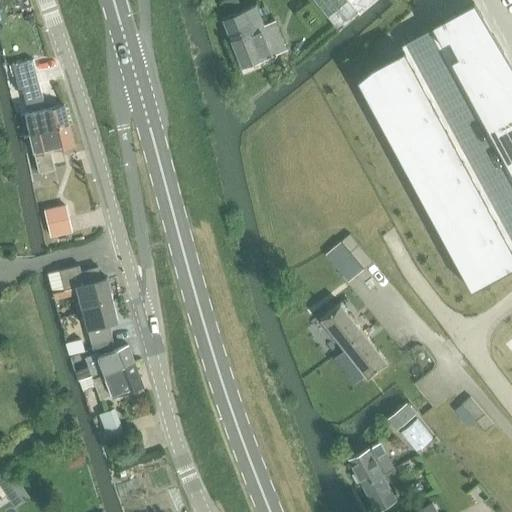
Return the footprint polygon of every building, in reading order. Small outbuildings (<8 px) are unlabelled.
[(237,0),(224,0),(221,2),(224,9),(239,2),(237,0)] [(314,0),(336,28),(357,12),(347,0),(314,0)] [(347,0),(357,12),(359,14),(375,0),(347,0)] [(511,67),(473,2),(431,25),(442,44),(449,40),(457,56),(450,60),(511,174),(511,67)] [(256,5),(224,17),(232,39),(243,66),(275,53),(286,49),(281,35),(275,22),(264,26),(263,22),(256,5)] [(372,68),(357,80),(470,289),(511,267),(511,250),(404,51),(372,68)] [(32,60),(12,65),(18,89),(22,88),(25,98),(26,104),(43,100),(42,95),(32,60)] [(26,115),(21,116),(25,136),(30,135),(37,133),(69,126),(64,106),(62,107),(45,111),(26,115)] [(37,133),(30,135),(32,145),(34,153),(38,172),(53,169),(49,150),(54,149),(73,145),(69,126),(37,133)] [(66,204),(44,209),(50,238),(73,233),(66,204)] [(350,234),(340,242),(350,254),(362,269),(372,261),(350,234)] [(49,274),(48,274),(53,299),(54,299),(56,299),(78,294),(81,303),(76,304),(78,309),(115,300),(109,278),(99,280),(97,273),(94,274),(83,276),(80,265),(64,269),(49,274)] [(115,300),(78,309),(79,314),(83,313),(87,329),(93,327),(98,348),(114,343),(114,342),(109,323),(120,320),(115,300)] [(341,303),(320,320),(344,349),(365,332),(341,303)] [(365,332),(344,349),(367,378),(388,361),(365,332)] [(76,371),(74,371),(77,380),(79,379),(81,385),(135,364),(128,346),(115,351),(97,358),(96,354),(86,358),(88,364),(89,367),(76,371)] [(135,364),(81,385),(82,391),(84,391),(84,390),(88,389),(96,386),(101,398),(112,393),(113,395),(126,390),(143,383),(135,364)] [(51,397),(51,396),(51,391),(49,385),(46,380),(43,377),(39,374),(35,372),(26,370),(21,370),(17,371),(13,373),(7,377),(4,381),(1,385),(0,389),(0,402),(0,404),(3,409),(6,413),(9,416),(14,419),(19,421),(24,422),(28,422),(33,420),(38,418),(42,415),(45,412),(49,407),(50,402),(51,397)] [(470,397),(461,404),(484,431),(492,424),(470,397)] [(406,402),(387,418),(387,419),(396,430),(416,414),(407,403),(406,402)] [(115,407),(99,413),(110,440),(125,435),(115,407)] [(421,416),(399,433),(415,453),(437,436),(421,416)] [(380,444),(349,459),(363,485),(393,469),(380,444)] [(4,468),(0,471),(0,486),(15,507),(29,497),(14,476),(11,478),(4,468)] [(393,469),(363,485),(376,510),(396,500),(388,485),(399,479),(393,469)] [(433,511),(428,503),(412,511),(433,511)]
